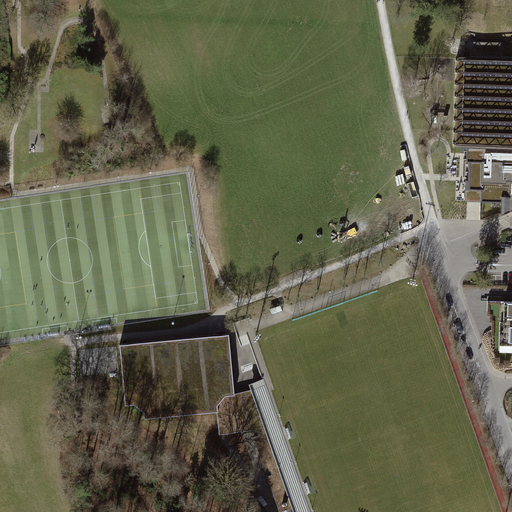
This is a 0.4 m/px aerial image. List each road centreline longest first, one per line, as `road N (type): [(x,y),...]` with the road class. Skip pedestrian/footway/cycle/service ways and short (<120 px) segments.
road 1 (track): [(432,227),(382,0)]
road 2 (track): [(238,302),(432,227)]
road 3 (residential): [(484,384),(432,227)]
